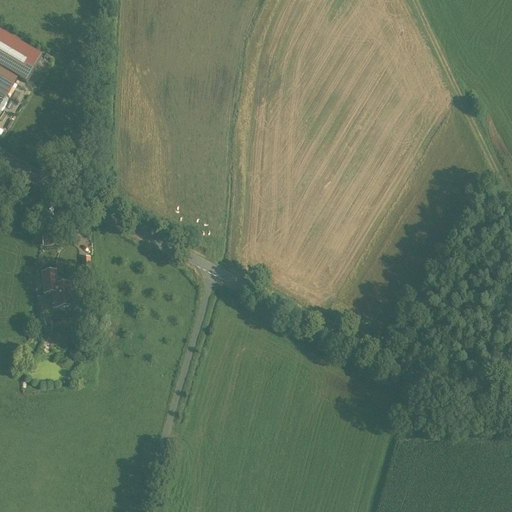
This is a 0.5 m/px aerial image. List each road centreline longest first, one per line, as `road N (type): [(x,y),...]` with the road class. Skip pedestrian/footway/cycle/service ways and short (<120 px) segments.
road 1 (tertiary): [(0,159),(397,366),(511,403)]
road 2 (track): [(511,202),(417,0)]
